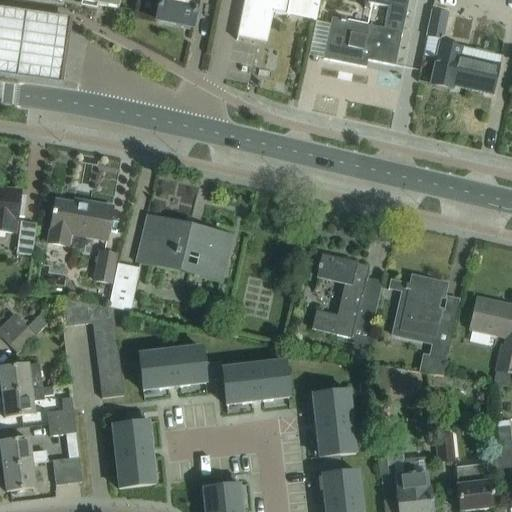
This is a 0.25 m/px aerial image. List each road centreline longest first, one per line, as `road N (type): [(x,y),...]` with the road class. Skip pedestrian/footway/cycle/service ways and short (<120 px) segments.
road 1 (tertiary): [(511,205),(153,117),(0,96)]
road 2 (residential): [(102,511),(81,340)]
road 3 (residential): [(274,511),(266,435),(171,446)]
